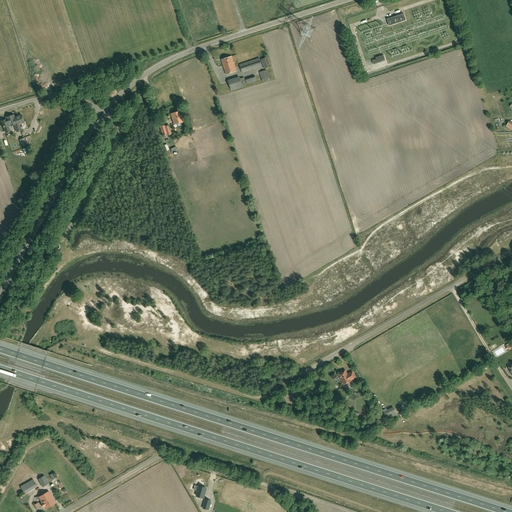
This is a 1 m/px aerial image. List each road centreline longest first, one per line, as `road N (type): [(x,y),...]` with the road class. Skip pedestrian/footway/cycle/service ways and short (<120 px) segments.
road 1 (motorway): [(506,511),(0,348)]
road 2 (motorway): [(0,368),(446,511)]
road 3 (unclassified): [(262,398),(511,254)]
road 4 (unclassified): [(104,111),(134,82),(188,51),(347,0)]
road 5 (unclassified): [(0,293),(104,111)]
road 6 (unclassified): [(64,511),(162,454),(231,474)]
road 7 (track): [(97,349),(262,398)]
